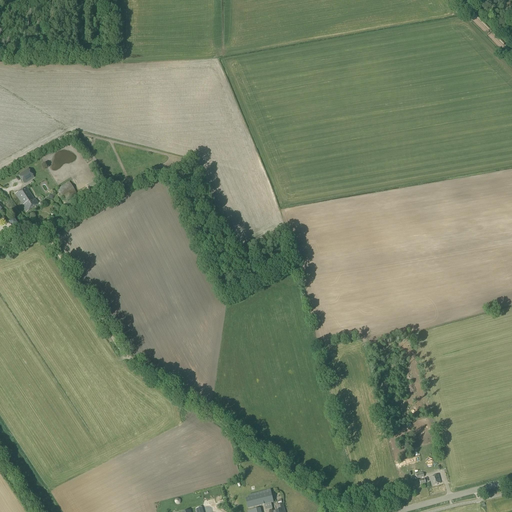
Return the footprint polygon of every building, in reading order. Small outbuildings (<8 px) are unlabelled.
[(18,175),(20,178),(24,184),(34,178),(28,169),(18,175)] [(64,201),(76,194),(69,182),(57,189),(64,201)] [(93,182),(86,186),(90,192),(97,188),(93,182)] [(26,212),(38,204),(35,199),(34,200),(26,187),(15,194),(22,206),(26,212)] [(432,486),(435,485),(435,486),(437,485),(437,484),(440,483),(438,475),(429,478),(432,486)] [(249,498),(247,498),(245,499),(248,509),(264,505),(265,510),(272,509),(271,503),(273,502),(271,492),(270,490),(249,495),(249,498)] [(278,510),(275,511),(273,511),(283,511),(284,511),(281,500),(277,501),(278,505),(278,506),(277,506),(278,510)]
